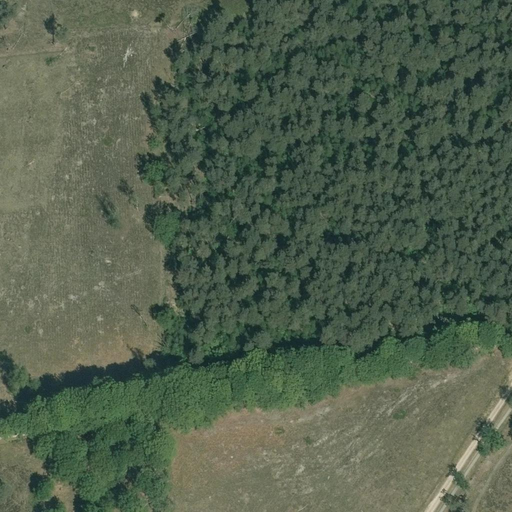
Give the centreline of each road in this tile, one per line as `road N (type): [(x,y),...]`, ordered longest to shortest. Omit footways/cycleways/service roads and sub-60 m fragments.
road 1 (track): [(0,437),(511,344)]
road 2 (track): [(511,387),(430,511)]
